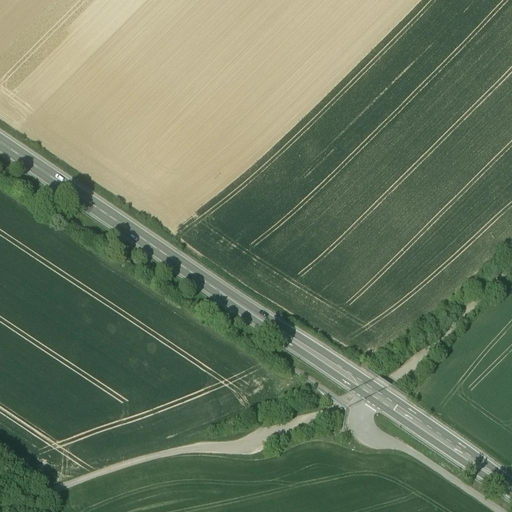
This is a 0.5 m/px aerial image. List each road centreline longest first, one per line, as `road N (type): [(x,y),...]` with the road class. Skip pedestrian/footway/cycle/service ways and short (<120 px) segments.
road 1 (primary): [(0,151),(511,488)]
road 2 (track): [(511,266),(391,380),(334,410),(236,448),(122,465),(0,511)]
road 3 (track): [(321,390),(361,416),(364,431),(497,511)]
